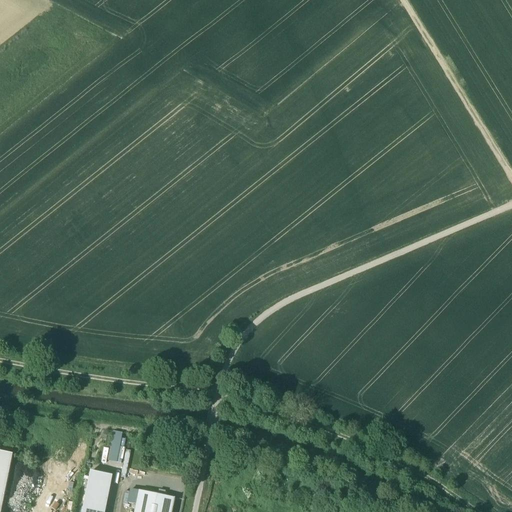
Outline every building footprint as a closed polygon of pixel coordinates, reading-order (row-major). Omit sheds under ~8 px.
[(124,463),(125,439),(122,439),(122,432),(110,432),(110,463),(124,463)] [(0,511),(2,511),(14,456),(0,453),(0,511)] [(105,511),(112,478),(90,474),(82,511),(105,511)] [(128,504),(137,506),(139,492),(131,491),(128,504)] [(172,511),(175,500),(164,497),(158,496),(139,492),(137,506),(135,511),(172,511)]
